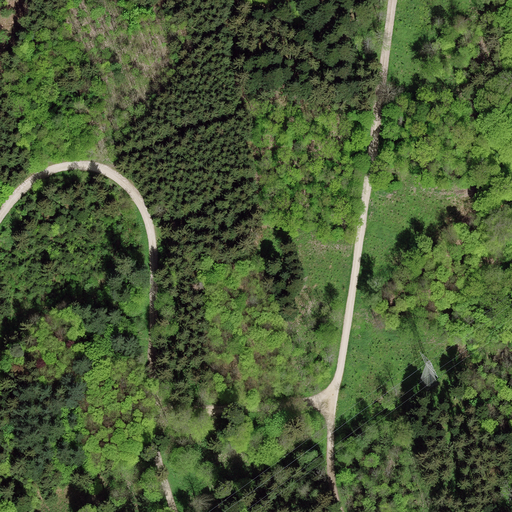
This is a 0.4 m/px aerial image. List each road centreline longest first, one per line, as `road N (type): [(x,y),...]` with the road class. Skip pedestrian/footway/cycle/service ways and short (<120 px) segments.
road 1 (track): [(153,409),(334,402),(393,0)]
road 2 (track): [(0,212),(17,189),(66,167),(94,165),(140,200),(151,253),(156,460),(173,511)]
